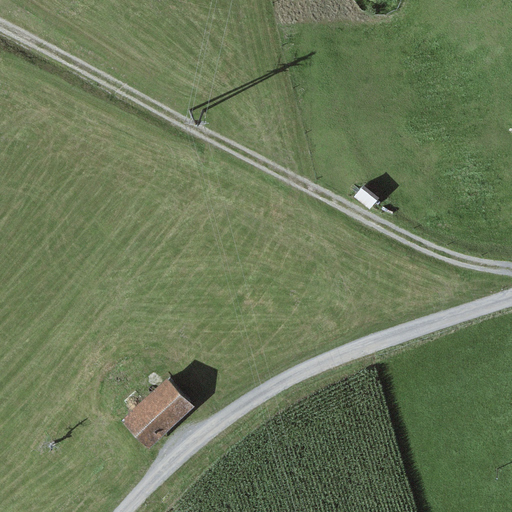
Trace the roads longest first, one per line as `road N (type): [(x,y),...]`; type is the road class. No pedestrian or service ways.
road 1 (track): [(0,23),(440,256),(511,273)]
road 2 (unclassified): [(127,511),(194,443),(306,370),(511,297)]
